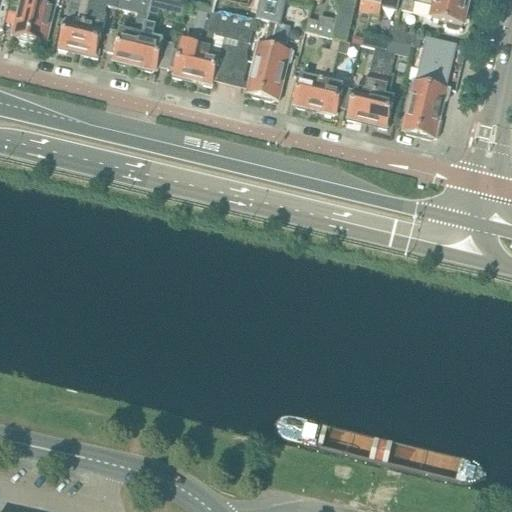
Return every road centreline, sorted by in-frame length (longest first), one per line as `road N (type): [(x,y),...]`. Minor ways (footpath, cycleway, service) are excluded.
road 1 (residential): [(479,184),(0,69)]
road 2 (secondary): [(471,223),(0,107)]
road 3 (secondary): [(0,145),(464,257)]
road 4 (secondary): [(213,511),(156,476),(0,438)]
road 5 (tertiary): [(479,184),(511,40)]
